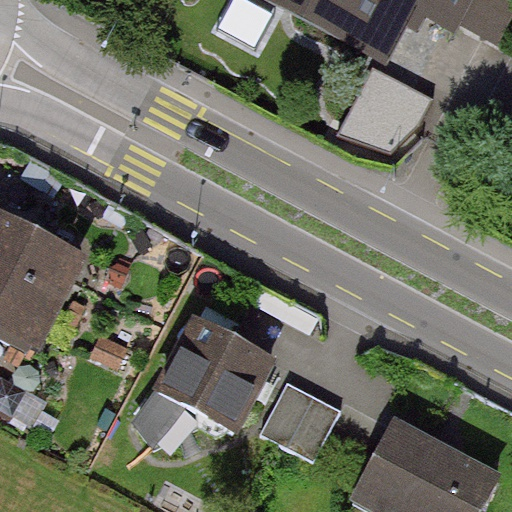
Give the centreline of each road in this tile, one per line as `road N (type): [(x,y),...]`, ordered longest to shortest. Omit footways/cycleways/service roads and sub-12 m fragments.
road 1 (primary): [(511,297),(0,24)]
road 2 (primary): [(0,104),(143,166),(511,364)]
